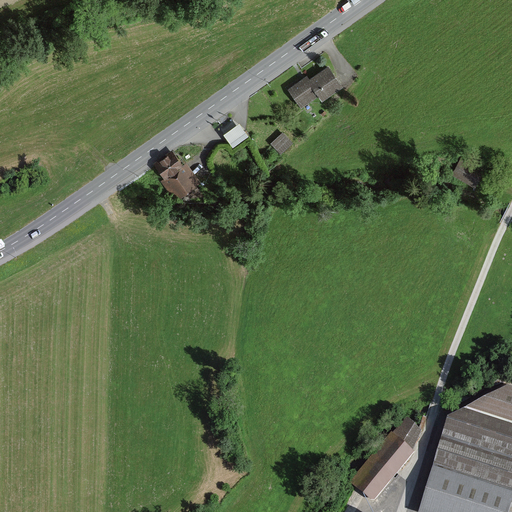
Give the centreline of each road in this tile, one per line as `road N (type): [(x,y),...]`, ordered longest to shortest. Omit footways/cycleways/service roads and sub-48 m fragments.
road 1 (secondary): [(0,251),(362,0)]
road 2 (residential): [(511,207),(401,511)]
